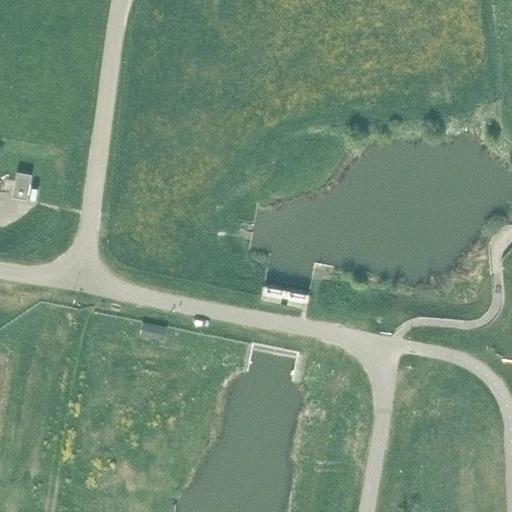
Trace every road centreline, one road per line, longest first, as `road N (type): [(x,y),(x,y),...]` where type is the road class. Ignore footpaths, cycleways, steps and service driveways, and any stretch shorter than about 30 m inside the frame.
road 1 (unclassified): [(366,511),(389,345),(80,285)]
road 2 (unclassified): [(80,285),(120,0)]
